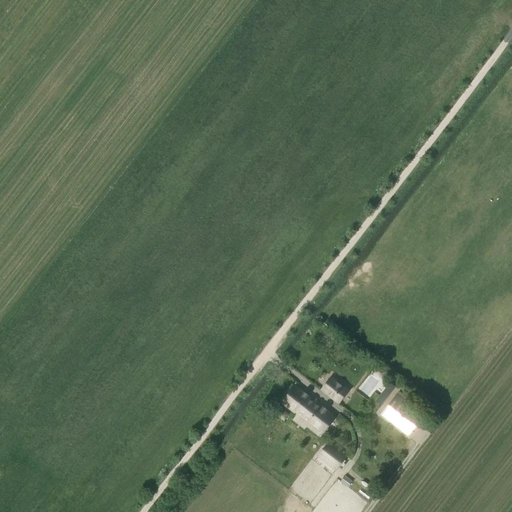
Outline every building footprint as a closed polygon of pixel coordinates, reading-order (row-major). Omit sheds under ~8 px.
[(339,402),(348,389),(331,376),(322,389),(339,402)] [(380,396),(385,400),(396,387),(390,383),(380,396)] [(322,433),(335,416),(296,386),(283,403),(322,433)] [(408,436),(424,415),(396,394),(380,415),(408,436)] [(346,456),(328,442),(318,454),(336,468),(346,456)]
